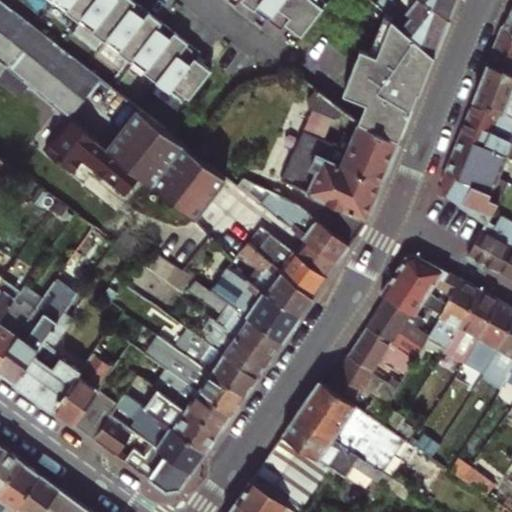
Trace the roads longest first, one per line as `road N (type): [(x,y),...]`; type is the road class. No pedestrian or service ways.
road 1 (tertiary): [(384,228),(340,309),(198,511)]
road 2 (tertiary): [(480,0),(384,228)]
road 3 (residential): [(0,410),(139,511)]
road 4 (residential): [(384,228),(511,292)]
